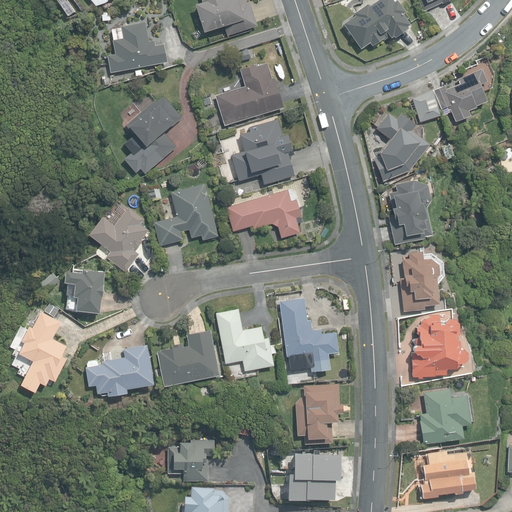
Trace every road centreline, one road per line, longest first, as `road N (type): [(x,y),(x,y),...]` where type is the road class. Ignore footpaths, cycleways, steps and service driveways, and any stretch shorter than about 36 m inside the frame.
road 1 (residential): [(371,511),(374,415),(363,260)]
road 2 (residential): [(363,260),(155,297)]
road 3 (residential): [(328,96),(438,53),(499,0)]
road 4 (residential): [(363,260),(328,96)]
